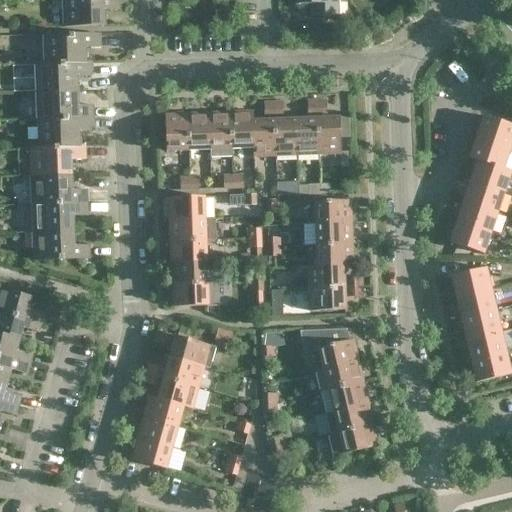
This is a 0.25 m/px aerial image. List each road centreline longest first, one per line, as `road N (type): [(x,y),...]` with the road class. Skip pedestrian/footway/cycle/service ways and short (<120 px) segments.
road 1 (residential): [(431,445),(406,336),(399,65)]
road 2 (residential): [(86,507),(26,489),(74,328),(134,313)]
road 3 (residential): [(134,313),(123,97),(145,69)]
road 4 (residential): [(95,477),(134,313)]
road 5 (residential): [(304,503),(438,474),(431,445)]
road 6 (residential): [(270,65),(399,65)]
road 7 (residential): [(145,69),(270,65)]
